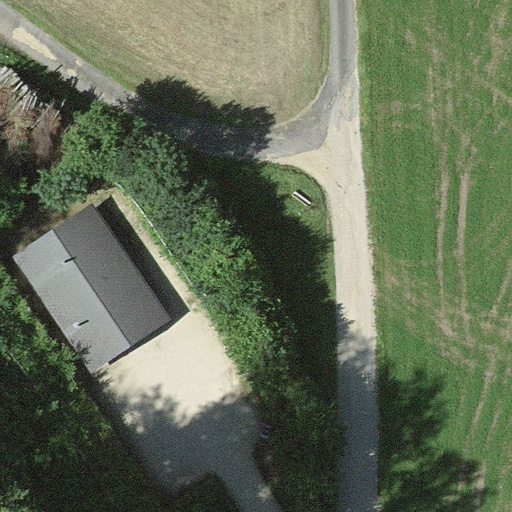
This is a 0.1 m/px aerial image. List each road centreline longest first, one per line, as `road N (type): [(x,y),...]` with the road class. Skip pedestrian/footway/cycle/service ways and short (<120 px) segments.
road 1 (track): [(357,511),(341,139)]
road 2 (track): [(341,139),(343,0)]
